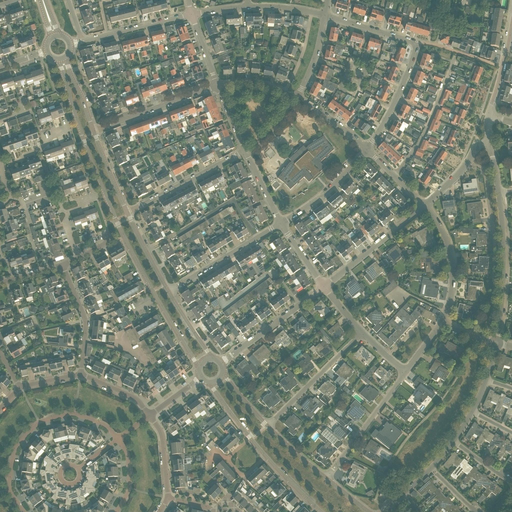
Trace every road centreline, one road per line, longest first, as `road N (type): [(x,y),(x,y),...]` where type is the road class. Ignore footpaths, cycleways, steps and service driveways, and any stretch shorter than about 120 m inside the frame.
road 1 (residential): [(24,511),(10,490),(14,449),(39,422),(74,414),(117,440)]
road 2 (residential): [(81,135),(158,302)]
road 3 (residential): [(208,382),(249,439),(321,511)]
road 4 (residential): [(496,343),(504,292),(498,193)]
road 5 (residential): [(267,426),(361,332)]
road 6 (residential): [(326,478),(406,372)]
road 7 (residential): [(127,213),(244,151)]
road 8 (residential): [(93,131),(217,85)]
road 9 (residential): [(170,294),(281,223)]
road 10 (residential): [(323,286),(424,205)]
road 11 (residential): [(221,362),(323,286)]
road 12 (residential): [(441,322),(452,289),(450,251),(424,205)]
